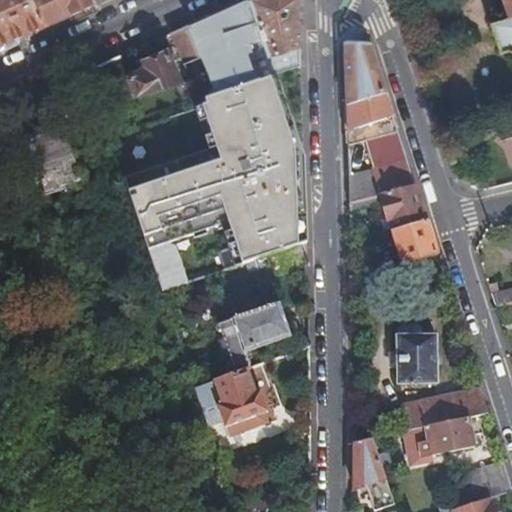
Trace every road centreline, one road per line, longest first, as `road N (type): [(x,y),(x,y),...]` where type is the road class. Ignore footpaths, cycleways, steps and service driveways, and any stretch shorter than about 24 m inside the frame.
road 1 (residential): [(324,0),(333,511)]
road 2 (residential): [(449,217),(381,22),(362,0)]
road 3 (residential): [(511,420),(449,217)]
road 4 (residential): [(187,0),(0,82)]
